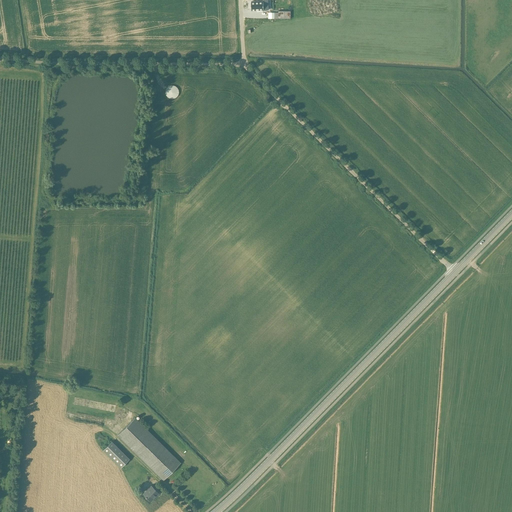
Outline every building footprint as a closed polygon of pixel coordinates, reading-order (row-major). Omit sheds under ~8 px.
[(262,0),(263,1),(251,2),(251,11),(256,10),(257,12),(263,12),(263,10),(269,10),(268,0),(262,0)] [(271,32),(256,32),(256,40),(275,40),(275,33),(282,33),(282,30),(285,30),(285,23),(271,23),(271,32)] [(173,85),(172,85),(171,85),(170,85),(169,86),(168,87),(167,88),(166,89),(166,90),(166,91),(165,92),(166,93),(166,94),(166,95),(167,96),(168,97),(169,98),(170,98),(171,98),(171,99),(172,99),(173,99),(174,98),(175,98),(176,98),(176,97),(177,97),(177,96),(178,96),(178,95),(178,94),(179,94),(179,93),(179,92),(179,91),(179,90),(178,89),(178,88),(177,88),(177,87),(176,87),(176,86),(175,86),(174,85),(173,85)] [(181,462),(135,417),(118,435),(163,480),(181,462)] [(122,468),(131,458),(113,441),(104,451),(122,468)] [(151,486),(143,494),(146,496),(145,497),(146,497),(150,500),(155,495),(156,496),(159,493),(151,486)]
